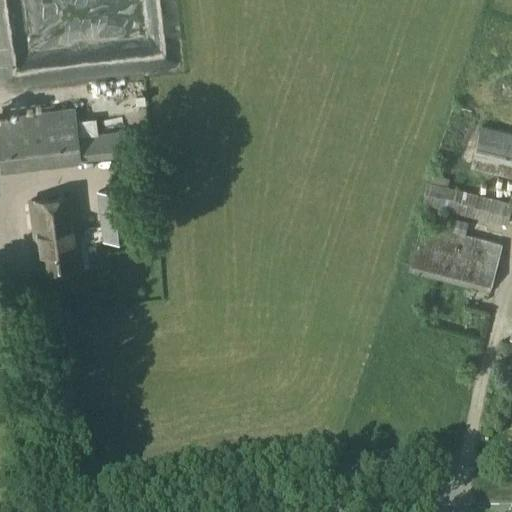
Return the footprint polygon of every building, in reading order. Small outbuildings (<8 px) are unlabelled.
[(0,0),(0,17),(6,61),(88,50),(81,4),(65,6),(64,0),(0,0)] [(118,124),(117,98),(78,99),(80,125),(118,124)] [(0,146),(2,165),(80,155),(74,107),(0,116),(0,146)] [(511,176),(511,132),(481,124),(471,167),(511,176)] [(82,160),(131,154),(128,130),(78,135),(82,160)] [(422,204),(506,225),(511,203),(427,181),(422,204)] [(103,240),(137,236),(131,186),(97,190),(103,240)] [(92,192),(31,199),(40,271),(84,265),(78,222),(96,220),(92,192)] [(419,225),(408,270),(487,291),(499,246),(440,230),(419,225)] [(159,283),(180,283),(180,273),(159,273),(159,283)]
